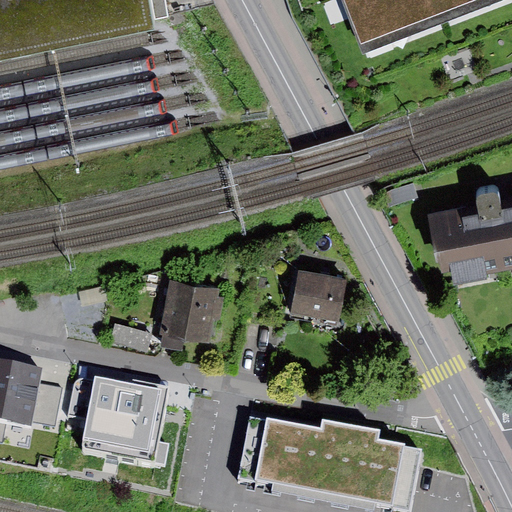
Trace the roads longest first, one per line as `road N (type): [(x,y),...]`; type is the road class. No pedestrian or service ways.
road 1 (tertiary): [(469,423),(243,0)]
road 2 (residential): [(469,423),(0,333)]
road 3 (unknown): [(223,379),(218,478),(300,505)]
